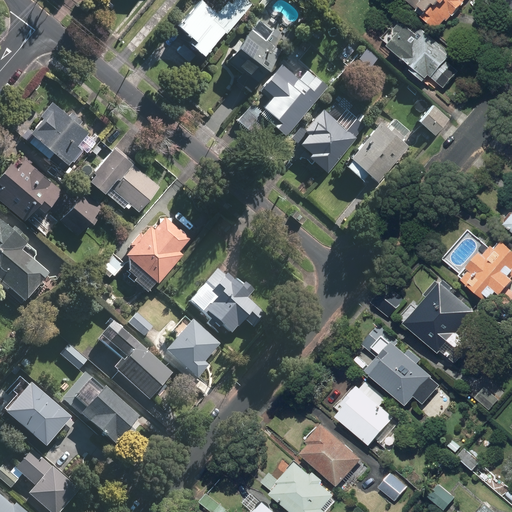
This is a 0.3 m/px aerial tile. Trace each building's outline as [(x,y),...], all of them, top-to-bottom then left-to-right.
[(228,33),(253,3),(249,0),(234,0),(234,2),(231,0),(229,0),(220,11),(206,0),(201,0),(180,25),(194,36),(190,40),(206,54),(226,31),(228,33)] [(443,31),(469,0),(411,0),(422,9),(420,11),(443,31)] [(274,29),(259,18),(228,61),(242,71),(236,79),(252,90),(279,54),(273,50),(281,39),(271,32),(274,29)] [(433,76),(448,89),(462,73),(451,63),(457,55),(426,28),(421,34),(411,25),(393,46),(417,67),(414,71),(427,83),(433,76)] [(305,37),(291,52),(301,61),(315,45),(305,37)] [(184,43),(177,51),(190,62),(197,54),(184,43)] [(269,118),(286,133),(328,85),(315,74),(308,82),(283,61),(263,85),(273,94),(264,104),(273,112),(269,118)] [(31,131),(70,162),(83,146),(80,143),(91,130),(81,122),(84,118),(72,109),(69,112),(53,100),(42,114),(44,115),(31,131)] [(252,102),(237,119),(254,133),(266,118),(259,113),(261,110),(252,102)] [(434,103),(419,118),(435,133),(450,117),(434,103)] [(290,136),(328,169),(366,125),(356,116),(347,126),(324,106),(305,126),(302,123),(290,136)] [(382,118),(345,161),(364,177),(369,172),(378,180),(410,143),(402,137),(409,129),(395,117),(389,124),(382,118)] [(115,144),(88,177),(127,208),(132,203),(140,209),(161,184),(134,163),(136,160),(115,144)] [(46,208),(63,188),(25,154),(18,162),(13,157),(0,172),(0,177),(4,181),(0,186),(0,195),(25,218),(39,202),(46,208)] [(84,189),(60,217),(81,234),(105,206),(84,189)] [(134,277),(150,290),(194,237),(166,214),(156,225),(152,222),(144,231),(142,228),(131,241),(134,244),(127,251),(130,266),(138,272),(134,277)] [(0,271),(0,277),(26,301),(52,273),(24,248),(29,242),(0,216),(0,265),(3,268),(0,271)] [(474,270),(465,280),(491,304),(502,292),(505,295),(511,287),(511,242),(508,239),(499,249),(495,245),(487,254),(485,251),(470,267),(474,270)] [(114,251),(101,266),(112,276),(125,260),(114,251)] [(238,281),(219,265),(207,279),(216,286),(208,295),(204,292),(194,304),(210,318),(207,321),(212,325),(217,320),(232,333),(258,303),(249,296),(255,290),(241,278),(238,281)] [(449,279),(411,322),(444,351),(479,311),(455,290),(458,287),(449,279)] [(388,287),(375,302),(392,317),(406,302),(388,287)] [(138,312),(128,322),(144,337),(154,326),(138,312)] [(192,317),(165,349),(199,377),(210,363),(206,360),(222,342),(192,317)] [(173,371),(114,319),(98,336),(122,357),(114,366),(149,398),(173,371)] [(399,337),(383,323),(365,344),(380,357),(369,369),(410,405),(418,396),(427,404),(445,384),(422,363),(425,360),(413,350),(410,353),(395,340),(399,337)] [(69,344),(60,354),(79,369),(88,360),(69,344)] [(87,369),(62,397),(117,444),(141,415),(87,369)] [(33,380),(7,409),(48,445),(74,415),(33,380)] [(403,420),(363,385),(346,404),(349,407),(340,416),(374,446),(380,439),(384,442),(403,420)] [(487,387),(477,398),(492,411),(502,400),(487,387)] [(365,458),(326,424),(311,441),(313,443),(303,454),(340,486),(365,458)] [(464,446),(456,438),(449,446),(457,454),(464,446)] [(60,511),(80,490),(33,446),(11,470),(3,463),(0,466),(0,477),(11,487),(24,473),(36,483),(29,491),(51,511),(60,511)] [(468,448),(460,457),(476,471),(484,462),(468,448)] [(273,472),(264,482),(296,511),(330,511),(341,499),(324,483),(327,480),(317,471),(315,474),(300,460),(282,480),(273,472)] [(394,473),(381,487),(398,501),(410,487),(394,473)] [(442,485),(431,498),(446,511),(457,499),(442,485)] [(0,511),(31,511),(17,500),(15,503),(0,490),(0,511)] [(229,511),(210,494),(202,502),(212,511),(229,511)] [(280,511),(269,501),(258,511),(280,511)] [(501,511),(492,503),(483,511),(501,511)]
